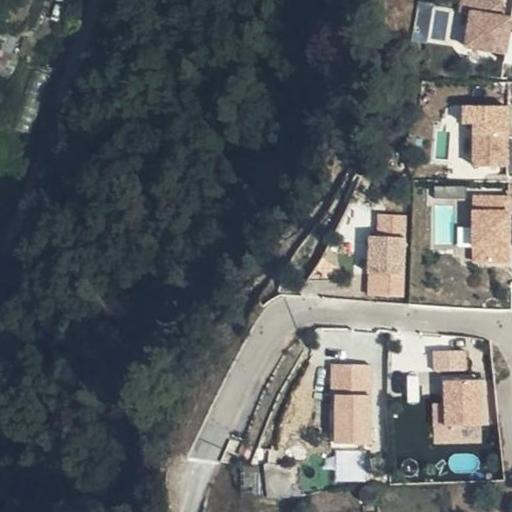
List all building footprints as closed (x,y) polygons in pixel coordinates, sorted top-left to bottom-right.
[(430,27),(433,2),(421,0),(416,39),(426,40),(428,27),(430,27)] [(470,49),(511,53),(511,46),(511,11),(504,10),(505,0),(464,0),(462,12),(474,14),(470,49)] [(505,105),(462,106),(463,128),(474,128),(475,168),(508,168),(505,105)] [(511,191),(474,192),(475,263),(511,262),(511,191)] [(410,295),(408,212),(380,212),(381,233),(370,233),(371,295),(410,295)] [(460,250),(473,250),(472,226),(460,227),(460,250)] [(436,368),(472,365),(470,346),(435,349),(436,368)] [(333,389),(352,390),(379,391),(397,392),(399,351),(335,348),(333,389)] [(482,380),(447,382),(448,426),(484,425),(482,380)] [(262,417),(261,435),(266,436),(282,438),(282,415),(285,388),(267,386),(262,417)] [(336,397),(335,446),(372,447),(374,398),(336,397)] [(282,438),(266,436),(266,470),(299,472),(300,440),(282,438)]
